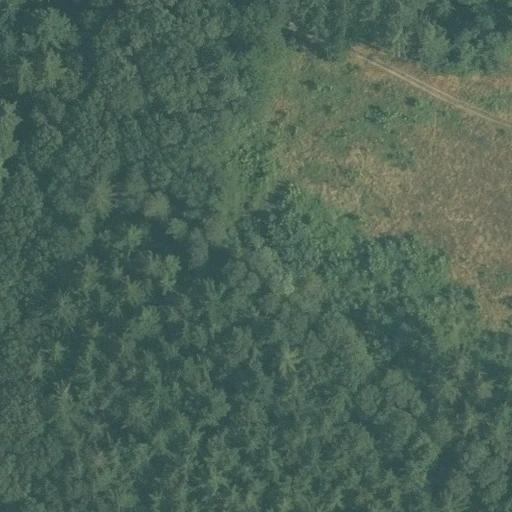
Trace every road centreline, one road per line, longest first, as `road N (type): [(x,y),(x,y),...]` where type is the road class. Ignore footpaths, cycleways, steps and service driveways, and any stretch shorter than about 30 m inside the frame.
road 1 (track): [(497,511),(79,106)]
road 2 (track): [(79,106),(0,336)]
road 3 (track): [(0,436),(35,511),(0,499)]
